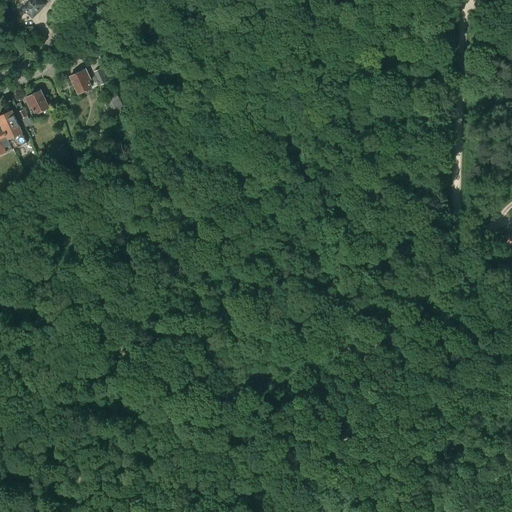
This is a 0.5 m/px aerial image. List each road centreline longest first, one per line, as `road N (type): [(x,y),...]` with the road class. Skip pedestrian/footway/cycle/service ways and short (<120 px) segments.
road 1 (track): [(511,343),(480,291),(456,201),(464,0)]
road 2 (unclassified): [(0,91),(45,66),(106,0)]
road 3 (unclassified): [(102,0),(34,59),(0,76)]
